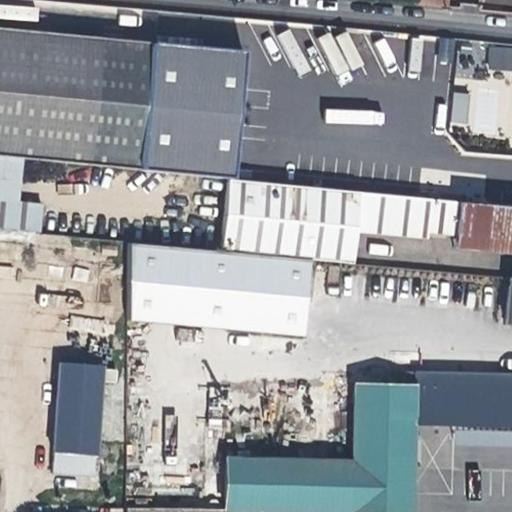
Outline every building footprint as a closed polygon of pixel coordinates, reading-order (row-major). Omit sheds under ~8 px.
[(149,42),(0,27),(0,157),(137,171),(149,42)] [(511,47),(489,46),(488,69),(511,69),(511,47)] [(467,125),(469,93),(452,92),(451,125),(467,125)] [(0,178),(0,228),(38,232),(40,204),(16,201),(18,180),(0,178)] [(427,232),(453,235),(457,201),(225,180),(218,250),(309,258),(351,262),(354,231),(426,239),(427,232)] [(511,204),(457,201),(452,248),(511,252),(511,204)] [(299,333),(309,258),(218,250),(168,245),(124,240),(122,316),(299,333)] [(511,278),(507,278),(503,324),(511,324),(511,278)] [(88,474),(91,364),(50,362),(48,473),(88,474)] [(417,382),(417,369),(396,368),(396,382),(417,382)] [(511,371),(417,369),(417,382),(441,383),(440,416),(451,425),(511,425),(511,371)] [(413,511),(415,464),(416,424),(417,382),(396,382),(349,381),(348,429),(222,429),(221,509),(333,511),(413,511)] [(440,424),(440,416),(441,383),(417,382),(416,424),(440,424)]
